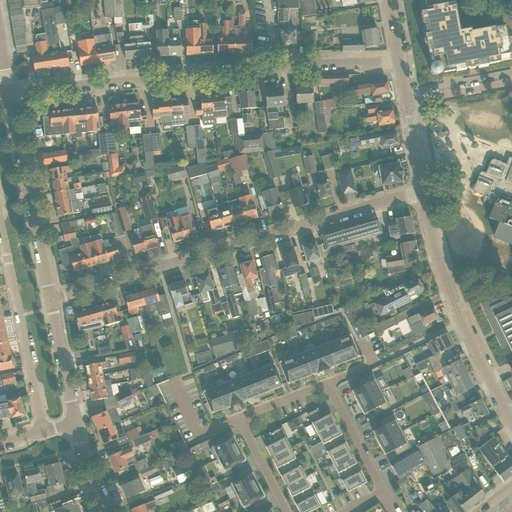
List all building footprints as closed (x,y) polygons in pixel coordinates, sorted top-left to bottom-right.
[(22,10),(40,8),(39,0),(20,0),(21,2),(21,9),(22,10)] [(102,0),(104,19),(113,18),(111,0),(102,0)] [(111,0),(113,18),(122,17),(120,0),(111,0)] [(278,0),(278,9),(278,31),(280,31),(281,47),(295,47),(295,43),(304,43),(302,32),(295,32),(295,30),(288,30),(288,9),(299,9),(297,0),(278,0)] [(312,0),(298,0),(300,10),(301,17),(315,15),(312,0)] [(459,31),(453,0),(423,0),(424,0),(418,1),(420,12),(423,25),(427,24),(428,34),(424,35),(425,37),(424,39),(425,43),(426,44),(430,64),(431,64),(431,65),(430,66),(430,67),(430,68),(430,69),(430,70),(430,71),(430,72),(431,73),(432,74),(433,75),(434,75),(435,75),(436,75),(437,75),(438,75),(439,75),(440,74),(440,73),(441,72),(443,72),(443,73),(455,71),(455,66),(465,65),(465,69),(468,68),(469,69),(474,68),(475,67),(478,66),(477,62),(487,60),(488,65),(500,62),(511,60),(510,54),(509,47),(511,45),(510,40),(507,39),(505,26),(471,32),(470,29),(459,31)] [(9,11),(21,9),(21,2),(8,5),(9,11)] [(22,15),(22,10),(21,9),(9,11),(10,17),(22,15)] [(56,25),(54,14),(53,9),(42,11),(46,34),(45,34),(46,41),(51,69),(69,66),(66,52),(60,53),(56,25)] [(252,38),(245,38),(245,12),(238,13),(238,26),(234,26),(233,21),(235,53),(252,53),(252,38)] [(11,23),(23,22),(22,15),(10,17),(11,23)] [(192,34),(186,34),(186,40),(186,45),(187,55),(200,54),(198,21),(192,21),(192,34)] [(212,40),(206,40),(205,21),(198,21),(200,54),(213,54),(212,40)] [(224,27),(222,27),(222,36),(217,36),(217,54),(235,53),(233,21),(223,21),(224,27)] [(135,27),(137,27),(137,24),(128,25),(129,44),(123,45),(125,59),(138,58),(135,32),(136,32),(135,27)] [(149,43),(143,43),(141,24),(137,24),(137,27),(135,27),(136,32),(135,32),(138,58),(151,57),(149,43)] [(364,48),(379,45),(377,29),(361,31),(362,41),(351,42),(351,39),(342,40),(342,51),(364,50),(364,48)] [(167,30),(155,31),(157,56),(169,56),(168,39),(167,30)] [(181,55),(180,45),(179,30),(172,30),(173,39),(168,39),(169,56),(181,55)] [(112,46),(106,47),(105,36),(94,37),(97,63),(103,63),(103,66),(109,65),(109,62),(114,61),(112,46)] [(93,40),(77,42),(79,51),(78,52),(80,66),(97,63),(94,37),(93,37),(93,40)] [(37,57),(32,57),(32,59),(34,72),(51,69),(46,41),(35,43),(37,57)] [(16,53),(27,51),(26,45),(15,47),(16,53)] [(348,83),(347,76),(347,75),(317,76),(318,84),(348,83)] [(380,95),(388,94),(386,81),(350,88),(352,96),(363,95),(365,105),(382,102),(380,95)] [(313,104),(312,97),(312,87),(296,88),(297,105),(297,115),(305,115),(304,104),(313,104)] [(285,115),(284,99),(283,89),(265,91),(266,109),(268,109),(270,131),(284,129),(283,118),(285,115)] [(254,109),(254,102),(253,92),(240,93),(242,110),(243,125),(251,124),(249,109),(254,109)] [(224,95),(212,96),(213,112),(214,118),(228,116),(231,112),(230,99),(224,100),(224,95)] [(201,107),(195,108),(196,116),(202,115),(203,120),(203,126),(215,124),(214,119),(214,118),(213,112),(212,96),(200,97),(201,107)] [(187,99),(181,100),(181,99),(169,100),(172,126),(188,125),(189,117),(187,99)] [(171,126),(172,126),(169,100),(157,101),(157,102),(151,103),(153,120),(159,120),(159,122),(162,124),(171,123),(171,126)] [(322,112),(322,108),(322,102),(313,102),(317,132),(326,131),(323,112),(322,112)] [(145,113),(139,113),(138,103),(126,105),(128,128),(129,128),(140,127),(140,125),(145,124),(145,121),(146,121),(145,113)] [(116,129),(128,128),(126,105),(114,106),(114,107),(109,107),(110,124),(115,124),(116,129)] [(391,110),(379,113),(377,105),(366,107),(367,114),(362,115),(363,124),(377,122),(378,126),(394,123),(391,110)] [(96,107),(84,109),(86,125),(87,133),(100,131),(99,122),(98,122),(96,107)] [(87,133),(86,125),(84,109),(72,110),(75,133),(75,139),(81,138),(80,133),(87,133)] [(61,111),(64,134),(63,134),(63,135),(64,135),(75,133),(72,110),(61,111)] [(64,134),(61,111),(49,112),(50,117),(42,118),(44,137),(64,135),(63,135),(63,134),(64,134)] [(237,138),(238,138),(236,119),(229,120),(230,134),(232,134),(232,140),(237,139),(237,138)] [(200,126),(193,127),(195,142),(196,148),(197,163),(206,162),(204,140),(201,140),(200,126)] [(195,142),(193,127),(185,127),(187,149),(196,148),(195,142)] [(265,151),(275,150),(273,132),(263,133),(265,151)] [(108,156),(116,155),(114,133),(106,134),(108,155),(108,156)] [(381,149),(398,146),(395,133),(380,136),(380,133),(361,137),(363,147),(380,144),(381,149)] [(108,156),(108,155),(106,134),(98,135),(100,157),(108,156)] [(159,134),(150,135),(152,152),(160,152),(161,151),(159,134)] [(150,135),(143,136),(144,153),(146,162),(143,163),(144,170),(154,169),(153,156),(152,152),(150,135)] [(238,154),(263,152),(262,136),(238,138),(237,138),(237,139),(238,154)] [(65,152),(47,156),(48,164),(67,160),(65,152)] [(88,152),(81,153),(82,160),(89,159),(88,152)] [(271,180),(278,178),(271,152),(264,154),(271,180)] [(312,156),(306,158),(305,152),(302,153),(303,158),(302,158),(306,176),(316,173),(312,156)] [(231,175),(250,169),(247,161),(245,155),(227,160),(228,165),(231,175)] [(335,168),(332,158),(331,155),(320,158),(324,171),(318,173),(321,183),(315,184),(319,200),(332,196),(325,171),(335,168)] [(511,158),(509,157),(506,164),(493,160),(490,161),(485,173),(482,172),(479,173),(473,189),(474,193),(487,198),(488,201),(494,204),(488,218),(500,223),(494,237),(511,244),(511,158)] [(224,160),(216,163),(218,171),(222,170),(221,167),(228,165),(227,160),(226,159),(224,160)] [(203,163),(186,168),(189,179),(207,174),(203,163)] [(216,163),(207,166),(211,178),(220,175),(218,171),(216,163)] [(399,164),(383,167),(382,163),(372,164),(374,175),(380,174),(382,185),(402,182),(401,176),(403,176),(402,169),(400,170),(399,164)] [(66,173),(72,172),(71,166),(49,170),(51,182),(67,179),(66,173)] [(168,183),(186,178),(182,166),(165,170),(168,183)] [(295,190),(289,191),(293,204),(294,207),(305,204),(303,195),(309,193),(307,184),(302,185),(298,174),(300,173),(298,167),(290,169),(292,176),(291,176),(295,190)] [(340,186),(353,183),(350,170),(337,173),(340,186)] [(143,172),(137,173),(139,182),(145,181),(143,172)] [(152,175),(146,176),(149,187),(155,185),(152,175)] [(53,193),(68,190),(67,179),(51,182),(53,193)] [(104,184),(96,186),(98,194),(106,192),(105,185),(104,184)] [(282,211),(280,201),(276,189),(262,193),(269,215),(282,211)] [(55,205),(76,201),(74,190),(68,191),(68,190),(53,193),(55,205)] [(257,218),(254,209),(250,195),(238,199),(246,222),(257,218)] [(235,225),(246,222),(238,199),(228,202),(235,225)] [(78,201),(76,201),(55,205),(58,217),(79,213),(80,211),(78,201)] [(150,221),(157,219),(152,201),(141,204),(145,218),(137,221),(140,228),(139,228),(146,251),(158,247),(151,225),(150,221)] [(223,203),(216,206),(223,228),(235,225),(228,202),(223,203)] [(92,216),(112,212),(110,203),(90,206),(92,216)] [(222,229),(223,228),(216,206),(205,209),(207,217),(211,232),(217,230),(217,232),(218,233),(222,232),(223,231),(222,229)] [(122,233),(131,231),(123,208),(116,211),(122,233)] [(122,234),(122,233),(116,211),(115,211),(116,212),(108,215),(116,238),(123,236),(122,234)] [(184,240),(196,236),(190,214),(178,218),(184,240)] [(178,218),(168,221),(166,216),(159,218),(163,230),(169,229),(173,243),(176,242),(177,243),(178,243),(181,242),(182,241),(182,240),(184,240),(178,218)] [(414,234),(412,225),(411,217),(386,221),(390,241),(400,239),(399,237),(414,234)] [(382,234),(380,229),(377,219),(321,235),(326,251),(382,234)] [(62,230),(73,228),(77,227),(76,221),(61,224),(62,230)] [(65,269),(72,267),(74,275),(86,271),(85,269),(78,246),(73,228),(75,239),(67,241),(70,250),(61,253),(65,269)] [(67,241),(75,239),(73,228),(62,230),(64,242),(67,241)] [(145,251),(146,251),(139,228),(133,230),(134,231),(128,233),(135,254),(140,253),(141,254),(145,253),(145,251)] [(113,238),(101,241),(103,247),(108,262),(120,259),(113,238)] [(101,240),(90,243),(96,265),(108,262),(103,247),(101,241),(101,240)] [(401,257),(386,259),(387,268),(388,275),(405,272),(405,270),(403,261),(418,259),(415,241),(405,243),(399,244),(401,257)] [(93,266),(96,265),(90,243),(78,246),(85,269),(86,268),(86,271),(93,269),(93,266)] [(321,262),(316,246),(315,243),(302,247),(311,278),(320,276),(316,263),(321,262)] [(360,251),(357,251),(358,256),(361,256),(362,259),(373,257),(372,251),(375,251),(381,249),(380,246),(375,248),(360,251)] [(300,272),(296,259),(294,249),(281,253),(285,268),(281,269),(283,277),(300,272)] [(264,269),(259,270),(264,290),(271,289),(270,287),(277,285),(273,272),(278,271),(275,261),(276,261),(276,259),(275,260),(273,255),(272,256),(271,254),(267,255),(266,257),(261,259),(264,269)] [(252,261),(239,265),(242,275),(245,285),(240,287),(249,318),(258,315),(254,302),(252,293),(255,292),(251,279),(251,277),(257,276),(255,271),(252,261)] [(225,269),(220,271),(222,279),(220,279),(223,289),(232,319),(240,317),(234,296),(242,293),(240,287),(237,287),(231,268),(230,268),(229,267),(226,268),(225,269)] [(214,280),(210,281),(208,274),(195,278),(200,294),(208,292),(214,315),(223,313),(214,280)] [(307,286),(309,286),(306,274),(298,276),(304,298),(310,297),(307,286)] [(386,298),(373,304),(379,317),(388,313),(390,317),(397,313),(395,309),(410,301),(416,298),(415,295),(423,291),(417,279),(408,283),(406,279),(397,283),(386,288),(382,290),(386,298)] [(188,294),(187,291),(184,281),(168,286),(175,309),(192,304),(189,293),(188,294)] [(511,287),(479,303),(501,348),(508,345),(511,353),(511,287)] [(156,289),(140,294),(143,305),(144,307),(146,314),(158,310),(159,316),(170,313),(165,297),(159,299),(156,289)] [(271,289),(264,290),(266,299),(269,313),(269,315),(276,313),(274,305),(271,289)] [(136,309),(144,307),(140,294),(125,298),(129,315),(137,313),(136,309)] [(119,312),(116,312),(113,302),(98,306),(104,326),(121,321),(119,312)] [(344,303),(333,307),(335,314),(346,310),(344,303)] [(314,322),(335,314),(333,307),(333,305),(311,310),(312,312),(314,322)] [(101,327),(104,326),(98,306),(75,313),(77,323),(78,331),(81,331),(81,330),(84,330),(83,325),(94,323),(98,327),(101,327)] [(432,307),(406,320),(414,336),(435,325),(433,321),(438,318),(432,307)] [(294,328),(314,322),(312,312),(292,317),(294,328)] [(393,317),(374,328),(378,334),(397,323),(393,317)] [(131,334),(132,334),(141,332),(137,318),(126,321),(128,325),(129,325),(131,334)] [(171,318),(163,320),(165,328),(173,326),(171,318)] [(132,334),(131,334),(129,325),(128,325),(128,326),(121,327),(124,337),(125,337),(125,340),(133,338),(132,334)] [(240,333),(230,336),(234,351),(244,348),(240,333)] [(263,339),(265,338),(264,333),(253,336),(254,342),(263,340),(263,339)] [(348,334),(336,338),(345,361),(357,357),(348,334)] [(440,353),(453,347),(446,334),(422,345),(425,352),(429,350),(432,357),(415,365),(419,372),(431,366),(443,360),(440,353)] [(229,335),(210,341),(215,359),(233,352),(229,335)] [(267,338),(251,344),(253,349),(262,345),(264,350),(270,348),(267,338)] [(330,343),(326,345),(334,366),(345,361),(336,338),(336,339),(337,341),(330,343)] [(0,357),(10,355),(8,342),(0,343),(0,357)] [(99,357),(112,354),(110,345),(96,348),(99,357)] [(251,345),(240,349),(244,359),(255,355),(251,345)] [(326,345),(315,349),(323,371),(330,368),(329,367),(334,366),(326,345)] [(315,349),(303,354),(312,374),(314,373),(316,373),(316,374),(323,371),(315,349)] [(209,351),(195,355),(197,364),(212,360),(209,351)] [(119,365),(136,362),(134,353),(117,356),(119,365)] [(292,355),(291,356),(292,358),(300,379),(312,374),(303,354),(293,358),(292,355)] [(0,371),(14,368),(11,355),(10,355),(0,357),(0,371)] [(291,356),(280,360),(281,362),(285,374),(289,383),(300,379),(292,358),(291,356)] [(459,361),(447,367),(443,360),(431,366),(434,373),(439,371),(442,377),(440,378),(443,385),(448,382),(466,374),(459,361)] [(101,370),(107,368),(106,362),(85,366),(87,377),(102,375),(101,370)] [(261,368),(260,368),(269,391),(281,386),(277,377),(273,365),(262,370),(261,368)] [(131,382),(143,380),(141,368),(129,371),(131,382)] [(260,368),(249,372),(258,395),(269,391),(260,368)] [(414,376),(409,368),(402,371),(406,380),(414,376)] [(249,374),(239,379),(247,399),(258,395),(249,372),(248,372),(249,374)] [(4,386),(15,384),(13,373),(1,376),(3,385),(4,386)] [(361,387),(352,391),(353,392),(355,396),(354,396),(357,403),(381,391),(372,374),(358,381),(361,387)] [(459,394),(472,388),(466,374),(448,382),(452,389),(449,391),(452,396),(447,399),(451,407),(463,401),(459,394)] [(110,380),(104,381),(102,375),(87,377),(89,389),(111,385),(110,380)] [(239,379),(227,383),(236,405),(243,402),(242,401),(247,399),(239,379)] [(227,383),(216,387),(224,408),(229,406),(229,408),(236,405),(227,383)] [(426,384),(419,388),(423,395),(430,391),(426,384)] [(110,386),(111,386),(111,385),(89,389),(92,401),(113,397),(110,386)] [(216,387),(204,392),(213,413),(224,408),(216,387)] [(117,403),(132,396),(131,394),(129,389),(113,396),(117,403)] [(381,391),(357,403),(360,409),(361,409),(364,413),(372,409),(375,415),(376,415),(390,408),(381,391)] [(11,418),(24,415),(18,394),(6,397),(11,418)] [(6,396),(0,397),(0,419),(11,417),(11,418),(6,397),(6,396)] [(119,409),(135,402),(133,397),(132,396),(117,403),(119,409)] [(463,401),(451,407),(452,408),(453,412),(454,413),(459,411),(462,417),(470,412),(474,421),(479,419),(488,414),(481,400),(467,406),(464,400),(463,401)] [(118,415),(116,415),(114,409),(92,418),(94,423),(93,424),(92,425),(94,430),(96,431),(97,430),(97,431),(120,421),(118,415)] [(316,409),(307,414),(312,423),(312,424),(310,425),(315,435),(335,425),(333,420),(330,414),(321,419),(316,409)] [(382,427),(373,432),(376,436),(375,437),(378,443),(402,431),(393,414),(379,421),(382,427)] [(298,417),(292,420),(296,427),(302,424),(298,417)] [(292,420),(286,423),(291,432),(297,429),(296,427),(292,420)] [(97,433),(96,434),(98,440),(99,440),(101,439),(103,444),(112,441),(125,435),(120,423),(121,422),(120,421),(97,431),(98,432),(97,433)] [(335,425),(315,435),(318,434),(322,443),(331,439),(336,448),(345,444),(335,425)] [(461,428),(461,429),(459,426),(454,429),(459,438),(465,435),(463,432),(461,428)] [(139,427),(126,432),(130,441),(143,435),(139,427)] [(274,443),(266,447),(271,458),(291,447),(286,437),(287,437),(281,427),(270,434),(274,443)] [(402,431),(378,443),(381,450),(382,449),(385,454),(393,449),(396,455),(411,448),(402,431)] [(444,448),(446,447),(455,443),(449,431),(438,437),(444,448)] [(143,435),(130,441),(133,448),(151,441),(151,440),(148,433),(143,436),(143,435)] [(511,456),(510,458),(492,435),(492,436),(493,437),(478,449),(494,470),(503,482),(511,474),(511,456)] [(213,448),(210,449),(216,460),(238,448),(232,437),(213,448)] [(446,447),(444,448),(438,437),(436,438),(447,460),(452,458),(446,447)] [(450,467),(447,460),(436,438),(418,447),(432,476),(450,467)] [(331,439),(322,443),(325,448),(327,452),(332,463),(350,453),(345,444),(336,448),(331,439)] [(188,450),(187,450),(191,456),(202,450),(199,444),(188,450)] [(291,447),(271,458),(281,477),(290,472),(285,463),(294,458),(289,449),(291,448),(291,447)] [(238,448),(216,460),(219,459),(224,470),(244,460),(238,448)] [(416,448),(389,464),(398,480),(425,465),(416,448)] [(143,460),(136,462),(131,449),(121,452),(108,457),(115,472),(117,472),(119,476),(129,472),(127,467),(133,464),(137,473),(148,468),(145,460),(143,460)] [(350,453),(332,463),(333,463),(342,482),(351,477),(346,468),(355,463),(350,453)] [(290,472),(281,477),(286,486),(306,476),(301,466),(299,467),(294,458),(285,463),(290,472)] [(193,462),(173,470),(178,483),(198,475),(193,462)] [(63,483),(61,475),(58,463),(45,467),(46,468),(38,469),(24,472),(31,503),(31,502),(33,509),(47,505),(45,499),(46,499),(44,490),(37,492),(34,483),(42,482),(41,477),(46,476),(49,487),(46,487),(48,495),(64,491),(62,484),(63,483)] [(351,477),(342,482),(348,492),(365,482),(355,463),(346,468),(351,477)] [(156,472),(160,470),(158,465),(140,473),(142,479),(157,473),(156,472)] [(453,479),(445,484),(446,485),(454,495),(452,497),(463,511),(464,511),(477,502),(485,496),(476,485),(466,470),(458,476),(453,479)] [(21,489),(20,483),(17,474),(4,477),(9,498),(23,495),(22,493),(21,489)] [(240,480),(229,485),(235,496),(257,485),(252,474),(247,476),(247,475),(239,479),(240,480)] [(214,476),(203,482),(206,488),(218,482),(214,476)] [(306,476),(286,486),(291,496),(300,491),(305,501),(314,496),(312,492),(304,478),(306,476)] [(405,476),(391,485),(394,491),(408,483),(405,476)] [(126,499),(143,492),(138,479),(121,486),(126,499)] [(218,482),(206,488),(209,494),(221,489),(218,482)] [(257,485),(235,496),(241,507),(243,506),(252,502),(252,504),(260,500),(259,498),(263,496),(257,485)] [(463,511),(452,497),(454,495),(446,485),(442,488),(450,499),(444,503),(450,511),(463,511)] [(154,501),(172,494),(170,488),(152,496),(154,501)] [(300,491),(291,496),(299,511),(308,511),(321,505),(316,495),(314,496),(305,501),(300,491)] [(62,499),(47,505),(49,511),(52,511),(55,511),(54,511),(79,511),(76,502),(65,506),(62,499)] [(436,511),(427,499),(418,506),(422,511),(445,511),(444,509),(439,511),(436,511)] [(146,511),(155,508),(152,501),(131,510),(131,511),(146,511)]
